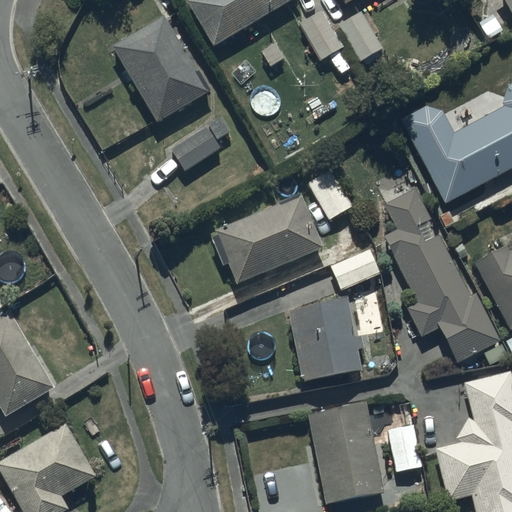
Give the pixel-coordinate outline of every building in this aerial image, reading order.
[(204,0),(187,11),(213,56),(300,4),(296,0),(204,0)] [(336,0),(345,14),(368,0),(336,0)] [(511,0),(497,0),(511,24),(511,0)] [(322,19),(299,32),(319,68),(342,55),(322,19)] [(359,19),(338,32),(360,69),(382,56),(359,19)] [(208,101),(163,25),(111,56),(156,132),(208,101)] [(427,113),(401,128),(444,212),(511,177),(511,178),(511,89),(511,91),(509,92),(508,93),(507,95),(506,97),(505,99),(504,100),(503,102),(503,104),(502,106),(502,109),(502,111),(502,113),(503,114),(453,141),(443,120),(427,113)] [(220,118),(207,127),(169,151),(183,172),(219,149),(214,143),(230,133),(220,118)] [(330,176),(306,189),(328,229),(352,215),(330,176)] [(506,361),(500,350),(476,301),(471,303),(417,196),(384,212),(396,238),(383,244),(416,312),(406,317),(421,346),(438,338),(455,372),(483,358),(489,370),(506,361)] [(227,273),(236,293),(322,256),(299,204),(216,240),(217,243),(210,246),(223,275),(227,273)] [(505,255),(474,271),(510,339),(511,337),(511,256),(508,259),(505,255)] [(330,273),(340,298),(380,282),(370,257),(330,273)] [(54,384),(7,306),(0,310),(0,406),(4,414),(54,384)] [(322,314),(288,320),(301,392),(361,381),(357,359),(364,358),(361,345),(354,346),(347,307),(321,312),(322,314)] [(464,391),(473,429),(468,426),(455,447),(461,450),(435,457),(448,509),(471,504),(473,511),(511,511),(511,383),(511,380),(464,391)] [(388,410),(366,414),(308,425),(324,511),(337,511),(383,503),(370,436),(391,429),(388,410)] [(65,420),(0,456),(0,469),(24,511),(56,511),(69,505),(61,491),(95,472),(65,420)] [(414,432),(387,437),(395,480),(422,475),(414,432)]
